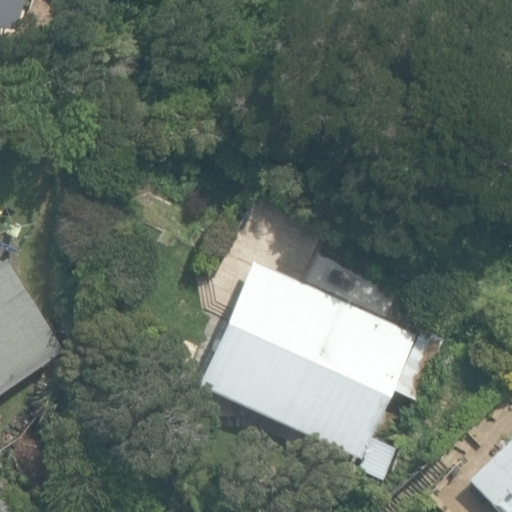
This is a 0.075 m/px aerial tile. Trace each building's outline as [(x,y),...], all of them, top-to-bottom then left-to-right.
[(0,0),(0,31),(10,33),(14,0),(0,0)] [(0,388),(60,350),(0,258),(0,388)] [(193,387),(353,458),(384,389),(414,402),(441,340),(404,323),(401,331),(248,263),(193,387)] [(511,377),(503,386),(511,395),(511,377)] [(493,511),(511,511),(511,426),(460,480),(493,511)] [(353,469),(379,480),(392,448),(366,438),(353,469)]
